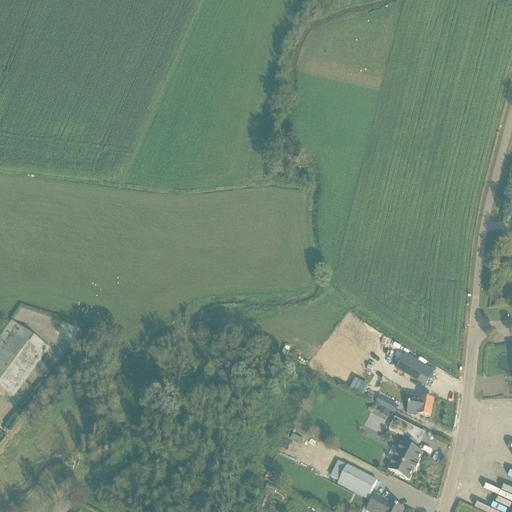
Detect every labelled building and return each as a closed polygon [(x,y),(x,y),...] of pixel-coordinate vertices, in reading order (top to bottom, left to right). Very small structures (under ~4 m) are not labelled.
[(13,399),(48,349),(15,324),(0,344),(0,391),(1,390),(13,399)] [(425,387),(433,373),(405,356),(397,370),(425,387)] [(348,390),(362,397),(368,386),(353,379),(348,390)] [(411,397),(408,414),(418,416),(430,418),(433,402),(421,399),(411,397)] [(376,405),(393,413),(397,406),(380,398),(376,405)] [(419,466),(417,465),(423,454),(413,450),(416,444),(411,441),(416,430),(395,418),(389,430),(405,438),(402,444),(401,443),(398,451),(400,452),(395,463),(392,462),(388,470),(398,476),(399,478),(404,480),(406,480),(409,481),(414,471),(416,472),(419,466)] [(0,490),(2,492),(15,477),(2,466),(0,468),(0,490)] [(340,479),(339,481),(369,497),(377,482),(347,466),(340,479)] [(402,511),(404,510),(375,495),(366,511),(402,511)]
